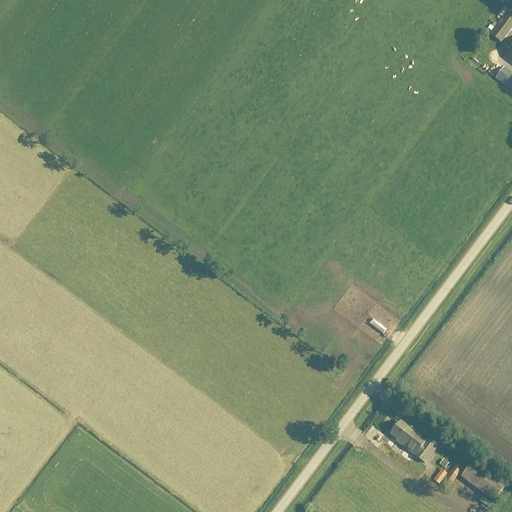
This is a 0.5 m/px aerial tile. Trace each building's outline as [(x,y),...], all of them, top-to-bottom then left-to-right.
[(499,45),(511,28),(511,23),(511,22),(511,21),(511,16),(506,12),(488,36),(499,45)] [(511,94),(511,75),(502,69),(493,80),(511,94)] [(453,102),(457,96),(451,92),(448,98),(453,102)] [(423,444),(413,437),(415,436),(398,424),(389,437),(396,442),(395,444),(414,457),(414,458),(423,465),(436,447),(426,440),(423,444)] [(492,503),(504,487),(472,463),(460,479),(492,503)] [(446,492),(460,474),(453,469),(446,478),(445,477),(446,475),(440,471),(436,477),(436,476),(432,482),(438,486),(441,482),(442,483),(440,487),(446,492)]
